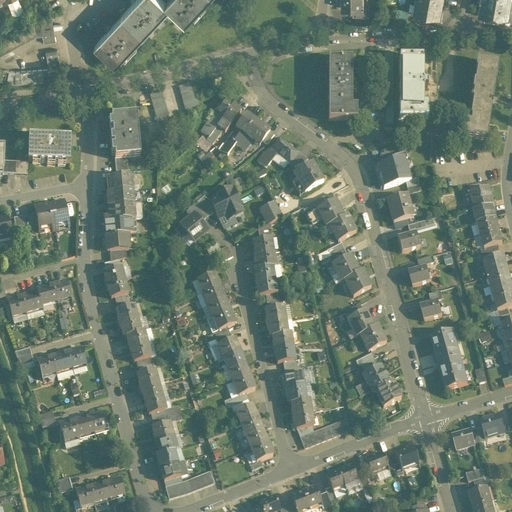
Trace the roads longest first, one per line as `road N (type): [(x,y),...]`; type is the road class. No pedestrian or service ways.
road 1 (residential): [(250,52),(257,89),(348,165),(361,188),(426,419)]
road 2 (residential): [(87,186),(91,309),(149,511)]
road 3 (residential): [(233,265),(288,474)]
road 4 (track): [(0,334),(54,511)]
road 5 (tertiary): [(84,95),(250,52)]
road 6 (residential): [(288,474),(426,419)]
road 7 (tertiary): [(321,36),(459,34)]
